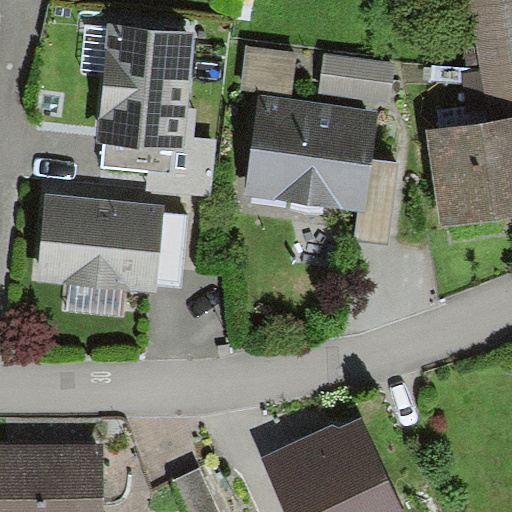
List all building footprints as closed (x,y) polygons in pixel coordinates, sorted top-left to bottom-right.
[(372,0),(368,21),(394,26),(399,0),(372,0)] [(511,0),(471,0),(477,38),(487,103),(429,115),(441,222),(511,211),(511,0)] [(220,29),(118,18),(103,158),(205,168),(220,29)] [(395,57),(325,48),(321,87),(390,95),(395,57)] [(377,105),(259,89),(246,188),(358,203),(364,204),(371,150),(377,105)] [(401,153),(371,150),(364,204),(358,203),(354,235),(390,239),(401,153)] [(197,206),(52,189),(41,285),(186,302),(197,206)] [(390,511),(352,426),(270,463),(292,511),(390,511)] [(88,511),(88,455),(2,454),(1,511),(88,511)]
